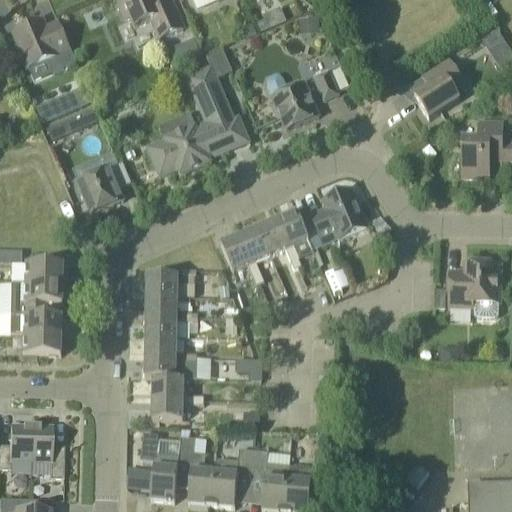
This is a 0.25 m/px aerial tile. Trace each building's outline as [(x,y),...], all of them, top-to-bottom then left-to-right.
[(159,12),(154,0),(121,0),(124,7),(119,8),(126,24),(130,22),(134,31),(152,23),(160,42),(184,32),(173,6),(159,12)] [(298,18),(298,33),(319,32),(318,18),(298,18)] [(46,31),(43,24),(14,37),(29,71),(48,63),(54,76),(77,66),(59,26),(46,31)] [(489,56),(504,46),(497,35),(482,45),(489,56)] [(179,48),(165,54),(172,71),(186,65),(179,48)] [(217,79),(232,72),(221,48),(206,55),(217,79)] [(429,124),(460,104),(453,93),(464,86),(450,64),(422,82),(429,93),(415,102),(429,124)] [(147,152),(160,183),(178,175),(180,180),(212,167),(210,164),(250,147),(239,121),(235,123),(217,83),(211,71),(186,82),(206,127),(197,131),(196,130),(165,143),(147,152)] [(324,105),(339,99),(329,76),(314,82),(324,105)] [(288,95),(284,84),(281,80),(276,78),(269,82),(267,86),(267,90),(286,135),(319,121),(305,88),(288,95)] [(81,93),(67,99),(74,116),(88,109),(81,93)] [(58,123),(51,106),(35,113),(42,129),(58,123)] [(89,117),(74,124),(79,136),(95,129),(89,117)] [(511,164),(511,135),(503,135),(503,127),(480,126),(479,144),(463,143),(462,182),(478,183),(478,180),(490,180),(490,164),(502,164),(511,164)] [(64,143),(58,130),(44,137),(49,149),(64,143)] [(131,187),(123,167),(110,172),(110,171),(77,185),(91,219),(124,205),(119,192),(131,187)] [(339,244),(368,232),(352,193),(322,206),(325,213),(310,219),(323,250),(339,244)] [(298,272),(302,270),(300,264),(294,251),(309,245),(297,216),(278,225),(298,272)] [(298,272),(278,225),(259,233),(271,261),(286,255),(294,274),(298,272)] [(261,288),(265,286),(257,267),(271,261),(259,233),(241,241),(261,288)] [(261,288),(241,241),(221,249),(233,277),(248,271),(257,290),(261,288)] [(0,267),(23,268),(23,255),(0,254),(0,267)] [(63,288),(64,268),(27,267),(27,287),(63,288)] [(500,307),(500,269),(466,268),(466,277),(450,276),(449,311),(472,312),(472,306),(475,306),(474,319),(478,322),(495,322),(498,319),(498,307),(500,307)] [(178,301),(179,280),(148,279),(147,301),(178,301)] [(195,289),(195,280),(185,280),(184,289),(195,289)] [(63,288),(27,287),(13,286),(12,318),(48,319),(48,307),(63,308),(63,288)] [(229,290),(219,291),(220,301),(229,300),(229,290)] [(435,292),(435,311),(440,311),(446,312),(447,293),(440,293),(435,292)] [(147,321),(177,322),(178,317),(178,301),(147,301),(147,321)] [(177,322),(178,326),(188,327),(188,318),(178,317),(177,322)] [(11,338),(25,339),(62,340),(62,320),(48,319),(12,318),(11,338)] [(188,318),(188,327),(198,327),(198,323),(199,318),(188,318)] [(177,343),(178,326),(177,322),(147,321),(146,342),(177,343)] [(61,360),(62,340),(25,339),(24,359),(61,360)] [(177,343),(146,342),(146,362),(176,363),(176,367),(187,367),(186,359),(177,358),(177,343)] [(187,367),(176,367),(176,363),(146,362),(145,383),(154,383),(153,383),(176,383),(184,384),(197,384),(197,358),(186,359),(187,367)] [(153,404),(184,404),(184,400),(184,384),(176,383),(153,383),(153,404)] [(184,404),(183,409),(194,409),(194,400),(184,400),(184,404)] [(194,400),(194,409),(204,410),(204,405),(204,401),(194,400)] [(183,421),(183,409),(184,404),(153,404),(153,425),(183,426),(183,421)] [(242,416),(242,427),(259,427),(259,423),(259,417),(259,416),(242,416)] [(31,467),(31,431),(10,430),(10,450),(0,449),(0,474),(10,474),(11,466),(31,467)] [(63,484),(64,452),(52,451),(53,431),(31,431),(31,467),(51,467),(50,483),(63,484)] [(141,465),(155,466),(156,466),(156,461),(159,439),(144,438),(141,465)] [(179,468),(192,470),(188,508),(212,510),(215,475),(204,474),(206,458),(195,457),(196,443),(181,442),(179,463),(179,468)] [(216,465),(215,475),(212,510),(229,511),(235,511),(238,483),(251,484),(254,455),(239,454),(238,466),(219,464),(216,465)] [(325,492),(328,456),(315,454),(314,472),(290,470),(288,484),(285,511),(309,511),(311,490),(325,492)] [(290,470),(268,468),(269,457),(254,455),(251,484),(265,486),(262,511),(285,511),(288,484),(290,470)] [(175,507),(178,473),(154,471),(151,505),(175,507)] [(511,511),(511,487),(469,489),(469,511),(511,511)] [(0,511),(27,511),(28,504),(0,503),(0,511)]
